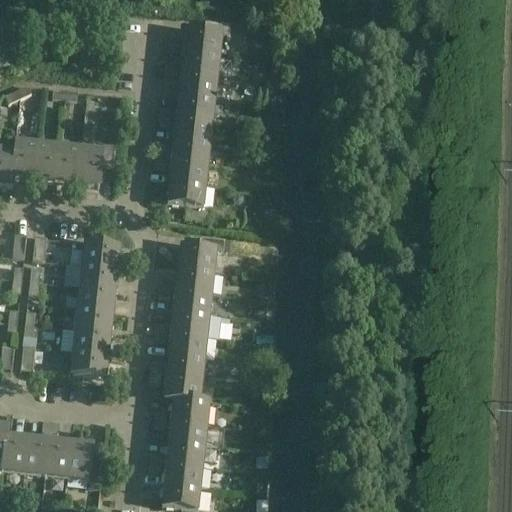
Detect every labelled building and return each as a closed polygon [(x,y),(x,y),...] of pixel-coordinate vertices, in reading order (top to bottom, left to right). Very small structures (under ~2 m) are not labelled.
[(33,0),(15,0),(20,9),(34,2),(33,0)] [(186,37),(184,59),(219,63),(222,41),(229,42),(230,29),(206,27),(205,39),(186,37)] [(217,84),(219,63),(184,59),(181,81),(217,84)] [(176,80),(177,75),(174,71),(165,70),(164,79),(176,80)] [(176,85),(176,80),(164,79),(163,87),(172,88),(176,85)] [(215,106),(217,84),(181,81),(179,102),(215,106)] [(32,99),(28,93),(28,91),(16,97),(20,105),(32,99)] [(64,109),(65,97),(53,95),(52,108),(64,109)] [(20,105),(16,97),(5,102),(9,110),(20,105)] [(77,110),(78,98),(65,97),(64,109),(77,110)] [(212,127),(215,106),(179,102),(176,123),(212,127)] [(172,123),(172,118),(169,114),(160,113),(159,121),(172,123)] [(171,128),(172,123),(159,121),(158,130),(167,131),(171,128)] [(210,149),(212,127),(176,123),(174,145),(210,149)] [(208,170),(210,149),(174,145),(172,166),(208,170)] [(0,191),(12,193),(17,147),(15,147),(14,157),(0,155),(0,191)] [(34,186),(38,150),(17,147),(12,193),(13,193),(14,183),(34,186)] [(56,188),(60,152),(38,150),(34,186),(56,188)] [(103,157),(81,154),(77,190),(99,193),(101,174),(113,175),(116,151),(104,150),(103,157)] [(77,190),(81,154),(60,152),(56,188),(77,190)] [(155,156),(154,164),(167,166),(168,161),(165,157),(155,156)] [(166,171),(167,166),(154,164),(153,173),(163,174),(166,171)] [(205,192),(208,170),(172,166),(170,188),(205,192)] [(203,214),(205,192),(170,188),(167,210),(186,212),(185,224),(209,227),(210,214),(203,214)] [(24,265),(27,241),(14,240),(12,264),(24,265)] [(180,252),(178,275),(214,279),(216,256),(223,257),(225,245),(201,242),(200,254),(180,252)] [(47,244),(34,243),(32,266),(44,268),(47,244)] [(84,249),(82,272),(118,276),(120,253),(84,249)] [(115,297),(118,276),(82,272),(79,293),(115,297)] [(22,287),(23,274),(14,273),(13,286),(22,287)] [(40,276),(31,275),(30,288),(38,289),(40,276)] [(212,300),(214,279),(178,275),(176,296),(212,300)] [(20,299),(22,287),(13,286),(12,298),(20,299)] [(159,286),(158,294),(171,295),(171,290),(169,286),(159,286)] [(37,301),(38,289),(30,288),(28,300),(37,301)] [(113,319),(115,297),(79,293),(77,315),(113,319)] [(170,301),(171,295),(158,294),(157,303),(167,304),(170,301)] [(209,322),(212,300),(176,296),(173,318),(209,322)] [(111,340),(113,319),(77,315),(75,336),(111,340)] [(17,330),(19,317),(10,316),(8,329),(17,330)] [(35,319),(26,318),(25,331),(34,332),(35,319)] [(207,343),(209,322),(173,318),(171,339),(207,343)] [(154,328),(153,337),(166,339),(167,333),(164,329),(154,328)] [(16,342),(17,330),(8,329),(7,341),(16,342)] [(33,344),(34,332),(25,331),(24,343),(33,344)] [(108,362),(111,340),(75,336),(72,358),(108,362)] [(166,343),(166,339),(153,337),(153,345),(162,346),(166,343)] [(205,365),(207,343),(171,339),(169,361),(205,365)] [(12,375),(15,351),(3,350),(0,374),(12,375)] [(35,354),(23,353),(20,376),(33,378),(35,354)] [(106,384),(108,362),(72,358),(70,380),(106,384)] [(202,386),(205,365),(169,361),(166,382),(202,386)] [(150,372),(149,380),(162,381),(162,377),(159,373),(150,372)] [(161,387),(162,381),(149,380),(148,389),(157,390),(161,387)] [(200,407),(202,386),(166,382),(164,404),(209,409),(209,408),(200,407)] [(207,430),(209,409),(164,404),(164,405),(173,406),(171,426),(207,430)] [(155,416),(154,425),(166,426),(167,421),(164,417),(155,416)] [(166,431),(166,426),(154,425),(153,433),(162,434),(166,431)] [(205,452),(207,430),(171,426),(169,448),(205,452)] [(50,441),(51,429),(43,428),(42,437),(45,441),(50,441)] [(60,430),(51,429),(50,441),(55,442),(59,439),(60,430)] [(24,479),(28,444),(7,442),(8,432),(7,432),(2,477),(24,479)] [(45,482),(49,446),(28,444),(24,479),(45,482)] [(67,484),(71,448),(49,446),(45,482),(67,484)] [(93,451),(71,448),(67,484),(89,486),(88,494),(100,495),(103,471),(91,470),(93,451)] [(202,473),(205,452),(169,448),(167,469),(202,473)] [(150,459),(149,467),(162,469),(162,464),(159,460),(150,459)] [(161,474),(162,469),(149,467),(148,476),(157,477),(161,474)] [(200,495),(202,473),(167,469),(164,491),(200,495)] [(198,511),(200,495),(164,491),(161,511),(198,511)] [(0,498),(0,507),(11,508),(11,500),(0,498)]
